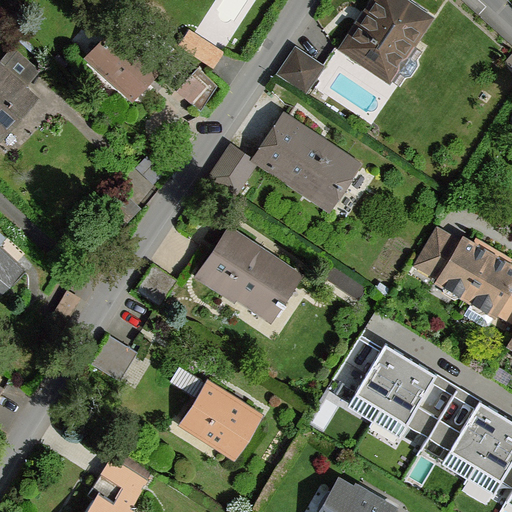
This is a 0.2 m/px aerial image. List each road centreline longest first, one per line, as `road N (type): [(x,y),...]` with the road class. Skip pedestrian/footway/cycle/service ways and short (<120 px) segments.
road 1 (residential): [(302,0),(0,462)]
road 2 (unknown): [(511,404),(387,333)]
